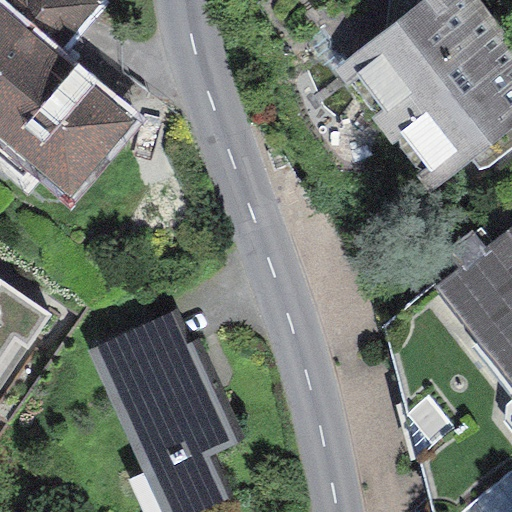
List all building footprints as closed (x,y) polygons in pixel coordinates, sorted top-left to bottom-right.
[(0,0),(0,120),(71,178),(127,110),(51,47),(89,0),(0,0)] [(431,176),(511,114),(511,51),(472,0),(416,0),(340,58),(431,176)] [(466,257),(390,313),(430,502),(511,446),(511,223),(485,243),(472,227),(453,242),(466,257)] [(0,375),(46,309),(0,278),(0,375)] [(183,303),(87,344),(158,511),(165,511),(223,487),(207,448),(239,434),(183,303)]
